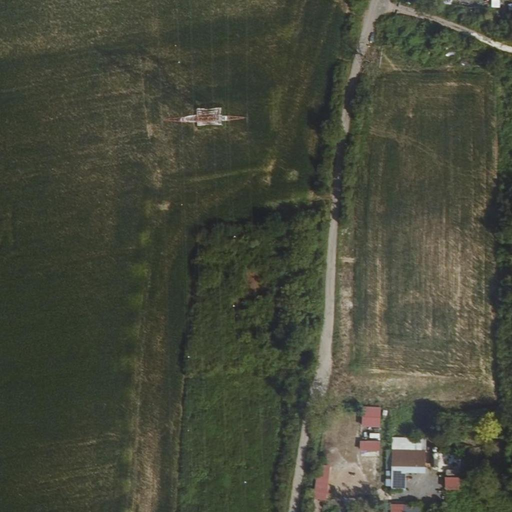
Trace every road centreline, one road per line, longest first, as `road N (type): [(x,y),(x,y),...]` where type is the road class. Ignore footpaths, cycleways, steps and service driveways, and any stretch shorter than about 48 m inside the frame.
road 1 (track): [(292,511),(327,332),(350,93),(372,0)]
road 2 (track): [(372,1),(511,50)]
